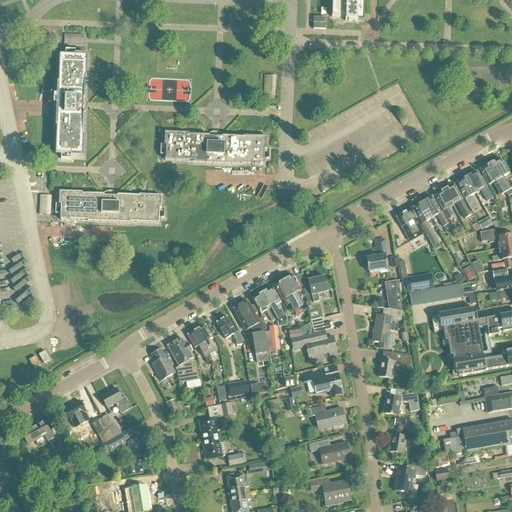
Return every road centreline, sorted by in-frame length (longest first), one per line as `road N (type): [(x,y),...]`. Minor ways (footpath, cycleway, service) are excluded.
road 1 (residential): [(323,233),(340,271),(375,511)]
road 2 (unclassified): [(323,233),(123,353)]
road 3 (unclassified): [(511,129),(323,233)]
road 4 (residential): [(179,511),(161,428),(123,353)]
road 5 (unclassified): [(123,353),(0,422)]
